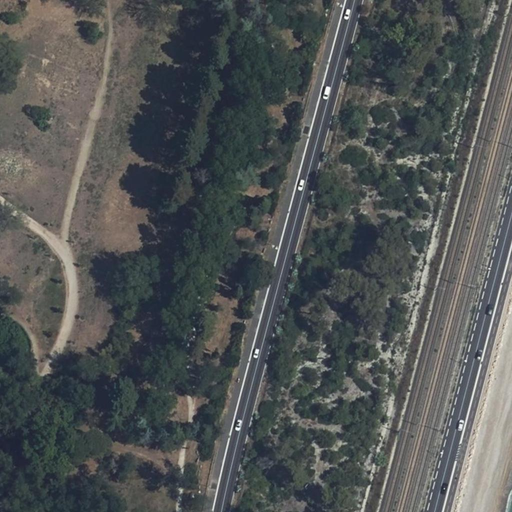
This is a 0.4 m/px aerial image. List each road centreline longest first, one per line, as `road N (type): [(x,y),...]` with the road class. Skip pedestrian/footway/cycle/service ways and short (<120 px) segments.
road 1 (track): [(263,0),(180,458),(34,402)]
road 2 (primary): [(219,511),(351,0)]
road 3 (primary): [(435,511),(511,215)]
road 4 (track): [(64,252),(71,281),(64,332),(34,402),(7,511)]
